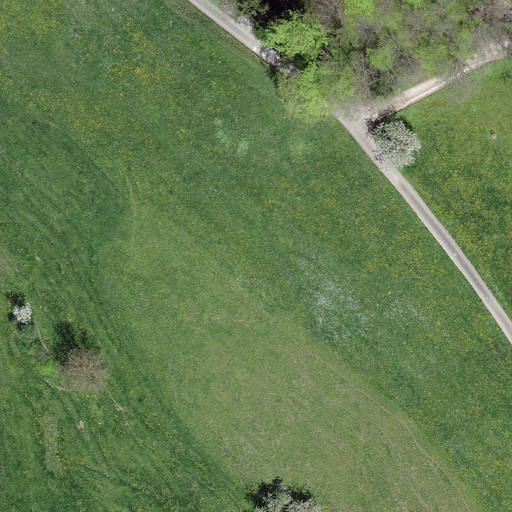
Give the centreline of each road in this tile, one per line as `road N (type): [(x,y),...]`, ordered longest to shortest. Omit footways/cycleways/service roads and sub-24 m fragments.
road 1 (unclassified): [(511,333),(370,149),(192,0)]
road 2 (track): [(511,41),(349,128)]
